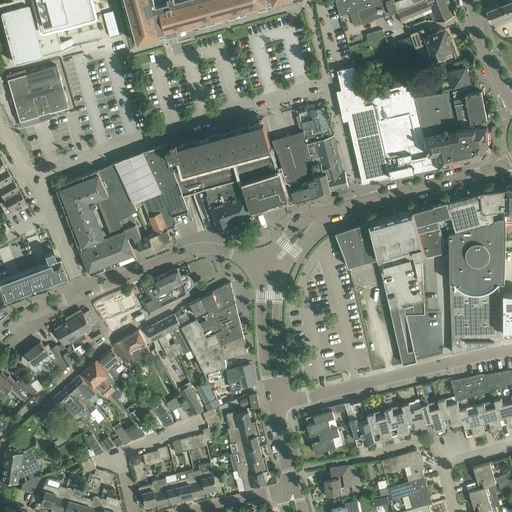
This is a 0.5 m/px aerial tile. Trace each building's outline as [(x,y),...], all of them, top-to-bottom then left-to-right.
[(8,0),(0,2),(0,12),(13,61),(13,62),(14,62),(15,62),(16,62),(74,47),(72,39),(60,42),(56,27),(92,17),(93,17),(93,16),(94,16),(94,15),(94,14),(90,0),(8,0)] [(123,0),(127,14),(131,13),(136,30),(132,31),(135,42),(170,32),(170,31),(171,31),(174,28),(178,27),(178,30),(286,0),(123,0)] [(335,0),(340,15),(350,12),(384,0),(386,0),(387,2),(393,0),(335,0)] [(360,19),(361,23),(391,13),(387,2),(386,0),(384,0),(357,10),(360,19)] [(393,0),(387,2),(391,13),(398,10),(419,4),(419,3),(425,0),(393,0)] [(455,14),(448,0),(425,0),(419,3),(419,4),(398,10),(401,20),(425,10),(426,13),(430,12),(433,21),(437,21),(446,18),(455,14)] [(495,7),(487,10),(492,24),(511,16),(511,0),(509,0),(510,2),(501,5),(500,2),(494,4),(495,7)] [(113,11),(104,13),(110,36),(119,34),(113,11)] [(416,46),(427,42),(433,58),(444,54),(446,60),(456,57),(445,28),(426,35),(423,29),(411,33),(416,46)] [(367,34),(368,40),(385,35),(383,30),(367,34)] [(19,120),(68,106),(56,65),(28,73),(27,73),(25,69),(17,72),(18,76),(7,79),(19,120)] [(354,66),(338,69),(342,88),(349,119),(355,147),(363,182),(410,172),(411,172),(426,169),(432,167),(439,166),(435,151),(428,153),(414,96),(412,87),(411,82),(362,95),(354,66)] [(449,70),(449,71),(437,74),(442,90),(449,88),(460,84),(470,81),(467,73),(469,72),(467,68),(466,68),(465,66),(460,68),(458,69),(457,68),(449,70)] [(484,103),(480,83),(471,85),(453,90),(456,108),(484,103)] [(423,87),(419,85),(412,87),(414,96),(425,95),(423,87)] [(425,95),(414,96),(428,153),(435,151),(439,166),(484,156),(489,150),(488,124),(459,127),(458,119),(456,112),(453,113),(448,91),(437,93),(438,93),(425,95)] [(456,112),(458,119),(459,127),(488,124),(487,117),(484,103),(456,108),(456,112)] [(310,128),(304,130),(320,193),(347,187),(348,184),(345,171),(343,172),(333,135),(332,135),(324,105),(310,109),(316,132),(312,133),(310,128)] [(286,180),(282,166),(276,167),(263,117),(262,117),(227,126),(213,130),(165,143),(165,144),(177,180),(178,179),(180,185),(183,194),(226,182),(238,178),(240,182),(252,214),(288,202),(290,202),(285,188),(291,186),(290,182),(286,180)] [(278,154),(282,166),(286,180),(290,182),(291,186),(295,199),(293,200),(293,201),(320,193),(304,130),(303,129),(272,138),(278,154)] [(141,198),(142,200),(162,191),(173,216),(188,210),(186,204),(183,194),(180,185),(178,179),(177,180),(165,144),(142,150),(143,150),(115,161),(119,170),(133,201),(141,198)] [(114,162),(98,169),(120,218),(127,215),(138,211),(133,201),(115,161),(114,161),(114,162)] [(0,186),(12,180),(10,176),(11,176),(7,168),(5,168),(6,169),(0,171),(0,186)] [(120,218),(98,169),(60,183),(60,186),(60,188),(57,189),(79,246),(81,246),(82,249),(80,250),(90,275),(137,257),(129,237),(128,237),(124,228),(120,218)] [(0,186),(0,191),(2,195),(0,196),(0,202),(5,200),(4,199),(18,192),(18,191),(16,188),(18,187),(13,179),(12,180),(0,186)] [(247,205),(239,182),(228,186),(215,191),(206,194),(210,205),(209,205),(215,222),(216,226),(218,225),(220,231),(251,220),(249,215),(250,214),(247,205)] [(482,209),(506,206),(506,187),(480,190),(480,191),(482,209)] [(20,191),(18,191),(18,192),(15,194),(4,199),(5,200),(0,202),(0,204),(5,214),(26,203),(20,191)] [(162,191),(142,200),(156,232),(150,234),(154,246),(156,249),(173,242),(176,241),(176,239),(175,235),(173,234),(171,235),(168,229),(174,226),(176,222),(173,216),(162,191)] [(506,233),(506,206),(482,209),(480,191),(479,191),(476,192),(465,195),(450,199),(447,200),(456,231),(449,231),(449,251),(449,281),(452,342),(452,352),(459,350),(459,349),(460,339),(466,339),(466,340),(476,340),(494,340),(494,339),(501,339),(503,339),(503,330),(503,291),(503,281),(505,281),(505,255),(505,250),(506,233)] [(447,200),(413,209),(419,231),(425,252),(425,256),(434,255),(449,251),(449,231),(456,231),(447,200)] [(413,209),(368,221),(378,257),(388,300),(403,363),(410,362),(399,314),(425,312),(423,285),(422,257),(425,256),(425,252),(419,231),(413,209)] [(154,246),(150,234),(142,237),(135,221),(130,223),(127,215),(120,218),(124,228),(128,237),(129,237),(133,235),(139,249),(140,248),(143,254),(156,249),(154,246)] [(358,224),(359,230),(368,260),(378,257),(368,221),(358,224)] [(359,230),(358,224),(335,232),(345,257),(348,266),(350,266),(365,261),(368,261),(367,260),(368,260),(359,230)] [(53,250),(44,253),(47,260),(47,261),(56,257),(54,253),(53,250)] [(61,260),(0,282),(0,304),(1,306),(69,280),(61,260)] [(149,296),(142,300),(144,304),(149,314),(190,294),(188,288),(190,286),(191,283),(191,280),(189,278),(186,277),(184,276),(181,278),(178,268),(171,270),(153,279),(151,280),(143,284),(149,296)] [(206,319),(200,322),(206,336),(215,332),(221,344),(225,358),(226,366),(238,364),(236,355),(248,352),(230,281),(206,293),(206,294),(190,302),(197,316),(203,313),(206,319)] [(104,306),(98,308),(104,320),(109,318),(109,319),(139,307),(139,306),(144,304),(142,300),(137,302),(132,289),(102,301),(104,306)] [(511,292),(503,291),(503,330),(511,329),(511,292)] [(89,310),(89,308),(83,311),(82,312),(80,309),(65,318),(66,321),(68,320),(77,336),(79,339),(80,341),(81,343),(83,346),(86,349),(96,342),(94,339),(104,334),(100,327),(89,310)] [(174,330),(173,330),(174,330),(185,353),(193,348),(181,325),(175,313),(165,318),(170,327),(172,326),(174,330)] [(170,327),(165,318),(158,321),(165,335),(174,330),(173,330),(174,330),(172,326),(170,327)] [(66,321),(55,328),(64,343),(77,336),(68,320),(66,321)] [(206,336),(200,322),(195,325),(192,320),(181,325),(193,348),(205,372),(226,366),(225,358),(221,344),(215,332),(206,336)] [(151,336),(154,341),(159,338),(169,359),(176,355),(171,347),(165,335),(158,321),(147,328),(151,336)] [(150,351),(144,338),(140,331),(139,329),(127,336),(122,338),(114,343),(119,352),(125,362),(132,359),(137,368),(142,365),(145,363),(142,358),(147,355),(146,353),(150,351)] [(57,356),(51,348),(48,343),(45,346),(41,340),(26,352),(26,353),(22,355),(22,359),(25,364),(29,364),(33,361),(36,366),(42,361),(44,363),(53,358),(54,359),(61,370),(67,365),(62,355),(61,354),(57,356)] [(57,344),(51,348),(57,356),(61,354),(62,355),(64,354),(63,352),(58,345),(57,344)] [(181,353),(177,344),(171,347),(176,355),(181,353)] [(118,355),(111,347),(99,358),(114,375),(119,371),(117,368),(123,363),(120,359),(121,358),(118,355)] [(79,355),(78,352),(71,356),(68,350),(63,352),(64,354),(62,355),(67,365),(79,355)] [(96,375),(97,374),(101,379),(101,380),(111,392),(116,399),(120,395),(121,393),(116,387),(115,388),(105,376),(109,373),(104,367),(97,359),(89,366),(93,370),(92,370),(96,375)] [(227,370),(229,378),(239,375),(241,385),(255,382),(250,364),(240,366),(237,367),(237,368),(227,370)] [(87,381),(92,387),(96,384),(107,396),(111,392),(101,380),(101,379),(97,374),(96,375),(92,370),(93,370),(89,366),(81,373),(87,381)] [(451,379),(456,400),(511,383),(511,369),(509,371),(508,370),(496,373),(496,372),(484,375),(483,374),(471,377),(471,376),(452,381),(451,379)] [(2,371),(0,373),(0,396),(2,398),(11,387),(18,394),(23,388),(28,393),(30,395),(32,397),(38,391),(31,384),(31,383),(21,375),(16,381),(9,375),(8,376),(2,371)] [(79,374),(72,380),(88,398),(95,393),(87,384),(88,384),(79,374)] [(66,386),(76,396),(79,399),(85,406),(86,405),(91,401),(88,398),(72,380),(66,386)] [(207,403),(205,403),(208,409),(220,403),(209,381),(198,387),(207,403)] [(193,414),(203,409),(189,385),(180,390),(193,414)] [(71,400),(74,403),(75,403),(89,419),(94,416),(91,412),(92,411),(86,405),(85,406),(79,399),(76,396),(66,386),(59,392),(68,402),(71,400)] [(59,392),(44,405),(50,413),(53,415),(62,407),(72,418),(77,414),(67,402),(68,402),(59,392)] [(257,392),(254,393),(249,394),(252,407),(254,406),(254,407),(255,407),(259,407),(259,406),(260,405),(257,392)] [(511,400),(503,403),(501,397),(494,399),(496,405),(500,418),(506,416),(507,419),(506,420),(507,422),(508,421),(508,424),(511,422),(511,400)] [(447,404),(445,398),(438,400),(440,406),(444,418),(450,416),(451,420),(450,420),(451,422),(452,422),(452,424),(463,421),(460,409),(457,401),(447,404)] [(420,405),(421,405),(426,422),(426,423),(433,421),(434,425),(433,425),(434,427),(435,429),(446,426),(444,418),(440,406),(438,400),(420,405)] [(152,406),(165,426),(174,422),(160,401),(152,406)] [(335,405),(336,412),(346,409),(345,402),(335,405)] [(411,408),(409,402),(401,404),(403,410),(407,422),(414,421),(415,424),(414,424),(415,427),(415,426),(416,428),(427,425),(426,423),(426,422),(421,405),(411,408)] [(486,408),(484,402),(477,404),(478,410),(482,423),(489,421),(490,424),(489,425),(490,427),(491,426),(491,429),(502,425),(500,418),(496,405),(486,408)] [(139,427),(147,421),(137,407),(129,413),(139,427)] [(214,407),(212,408),(203,412),(208,424),(217,420),(219,419),(214,407)] [(393,413),(392,407),(384,409),(386,415),(390,427),(397,426),(398,429),(397,429),(397,431),(398,431),(399,433),(410,430),(407,422),(403,410),(393,413)] [(468,413),(467,407),(460,409),(463,421),(465,428),(472,426),(473,429),(472,430),(472,432),(473,431),(474,434),(485,430),(482,423),(478,410),(468,413)] [(96,408),(92,411),(91,412),(94,416),(99,421),(104,417),(96,408)] [(314,415),(316,421),(312,422),(312,421),(310,422),(310,423),(308,423),(311,434),(322,431),(338,426),(334,412),(333,409),(325,411),(313,414),(314,415)] [(235,411),(228,412),(227,413),(227,414),(230,427),(229,427),(228,427),(228,428),(229,434),(258,427),(257,421),(256,420),(255,420),(251,421),(248,411),(237,414),(236,411),(235,411)] [(376,418),(374,412),(367,414),(369,420),(373,432),(379,431),(380,434),(379,434),(380,436),(381,436),(381,438),(392,435),(390,427),(386,415),(376,418)] [(0,435),(2,428),(5,428),(6,427),(9,421),(9,420),(0,415),(0,435)] [(364,441),(364,443),(375,440),(373,432),(369,420),(359,423),(357,417),(350,419),(355,438),(356,438),(356,437),(362,436),(363,439),(362,439),(363,441),(364,441)] [(158,425),(153,418),(147,421),(153,429),(158,425)] [(121,422),(113,427),(124,443),(133,439),(121,422)] [(145,435),(137,425),(128,431),(133,440),(145,435)] [(315,440),(313,441),(316,452),(343,444),(340,434),(338,426),(322,431),(324,438),(317,439),(315,439),(315,440)] [(203,429),(204,433),(206,440),(212,439),(211,437),(209,427),(203,429)] [(231,440),(231,441),(232,441),(236,440),(238,451),(260,446),(257,435),(259,435),(259,434),(260,434),(260,433),(258,427),(229,434),(231,440)] [(59,437),(54,441),(58,445),(68,439),(62,430),(56,433),(59,437)] [(353,432),(346,433),(348,441),(355,440),(353,432)] [(104,451),(99,443),(92,433),(87,436),(96,454),(104,451)] [(204,433),(198,434),(200,446),(207,444),(206,440),(204,433)] [(195,447),(200,446),(198,434),(192,436),(195,447)] [(109,435),(101,441),(107,450),(115,444),(109,435)] [(189,449),(195,447),(192,436),(186,437),(189,449)] [(5,458),(5,460),(4,465),(10,466),(15,467),(25,468),(25,465),(36,459),(32,450),(40,446),(37,437),(22,443),(25,452),(22,453),(16,452),(7,450),(6,450),(6,451),(6,452),(5,458)] [(183,450),(189,449),(186,437),(180,439),(182,448),(183,450)] [(87,440),(82,442),(86,450),(91,447),(87,440)] [(166,456),(163,446),(158,448),(158,450),(160,458),(166,456)] [(241,461),(237,462),(236,463),(236,464),(238,470),(267,463),(265,456),(264,455),(262,456),(260,446),(238,451),(241,461)] [(422,476),(424,476),(417,449),(381,460),(382,461),(385,472),(405,466),(409,465),(411,472),(407,474),(409,480),(422,476)] [(161,459),(160,458),(158,450),(152,451),(155,463),(161,461),(161,459)] [(146,465),(155,463),(152,451),(143,453),(145,463),(146,465)] [(94,462),(92,456),(88,457),(81,460),(83,466),(94,462)] [(3,470),(2,479),(2,480),(8,481),(18,482),(19,475),(24,476),(27,474),(32,472),(40,468),(36,459),(25,465),(25,468),(15,467),(10,466),(4,465),(4,468),(3,470)] [(486,486),(494,484),(493,483),(496,483),(494,477),(493,471),(493,468),(494,466),(494,465),(493,460),(490,461),(473,466),(479,487),(483,486),(486,486)] [(379,473),(385,472),(382,461),(376,463),(379,473)] [(96,468),(94,462),(83,466),(85,472),(87,471),(96,468)] [(240,476),(241,477),(236,478),(239,491),(245,489),(246,490),(247,490),(254,488),(255,487),(254,485),(266,482),(263,471),(267,470),(268,470),(268,469),(267,463),(238,470),(240,476)] [(332,478),(324,479),(326,495),(341,493),(340,486),(352,485),(349,464),(330,467),(332,478)] [(201,469),(200,469),(194,470),(201,499),(207,497),(208,497),(208,496),(207,492),(218,489),(217,487),(214,475),(213,470),(213,468),(202,471),(202,469),(201,469)] [(99,481),(105,483),(109,471),(103,469),(100,479),(99,481)] [(187,470),(176,473),(183,500),(193,498),(194,500),(195,500),(201,499),(194,470),(188,471),(187,472),(187,470)] [(111,484),(112,483),(115,473),(109,471),(105,483),(111,484)] [(166,477),(165,477),(159,479),(166,508),(172,506),(173,505),(172,503),(183,500),(176,473),(166,475),(166,477)] [(221,476),(221,474),(214,475),(217,487),(224,486),(221,476)] [(34,477),(30,479),(24,482),(24,483),(23,483),(22,490),(33,492),(38,478),(36,476),(34,477)] [(432,502),(424,476),(422,476),(409,480),(389,486),(387,486),(388,493),(389,499),(393,498),(409,494),(412,508),(428,503),(432,502)] [(138,487),(140,495),(141,495),(144,495),(147,507),(157,504),(158,508),(159,509),(160,509),(166,508),(159,479),(153,480),(152,481),(152,482),(152,483),(149,484),(139,486),(138,487)] [(45,493),(44,495),(41,505),(52,508),(51,511),(50,511),(58,511),(66,486),(60,485),(59,485),(59,486),(58,487),(46,483),(45,483),(44,484),(42,491),(43,492),(45,493)] [(483,486),(479,487),(469,490),(475,511),(479,510),(499,504),(494,484),(486,486),(483,486)] [(73,489),(72,488),(66,486),(58,511),(77,511),(82,496),(72,493),(73,490),(73,489)] [(381,494),(388,493),(387,486),(379,488),(381,494)] [(93,496),(92,499),(82,496),(77,511),(96,511),(101,497),(95,495),(94,495),(93,496)] [(388,495),(374,498),(376,505),(389,502),(388,495)] [(107,498),(107,499),(101,497),(96,511),(118,511),(121,507),(121,506),(120,506),(120,505),(119,505),(120,501),(120,500),(120,499),(110,497),(109,496),(108,497),(107,498)] [(355,500),(345,502),(346,506),(332,509),(333,511),(358,511),(356,500),(355,500)] [(412,508),(398,511),(430,511),(428,503),(412,508)]
